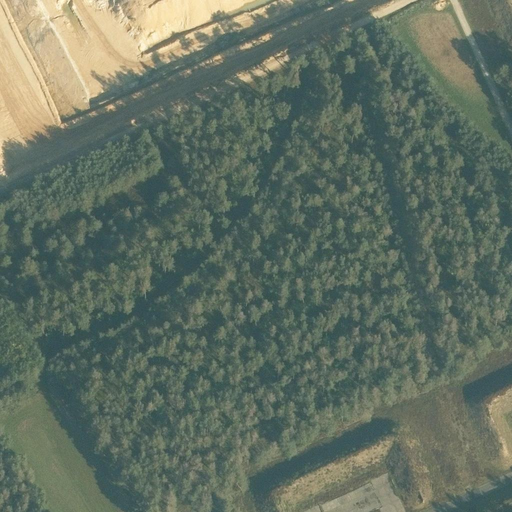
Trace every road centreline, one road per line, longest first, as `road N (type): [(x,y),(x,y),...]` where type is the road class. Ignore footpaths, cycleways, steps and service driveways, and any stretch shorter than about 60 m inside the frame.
road 1 (track): [(0,190),(403,0)]
road 2 (track): [(511,131),(453,0)]
